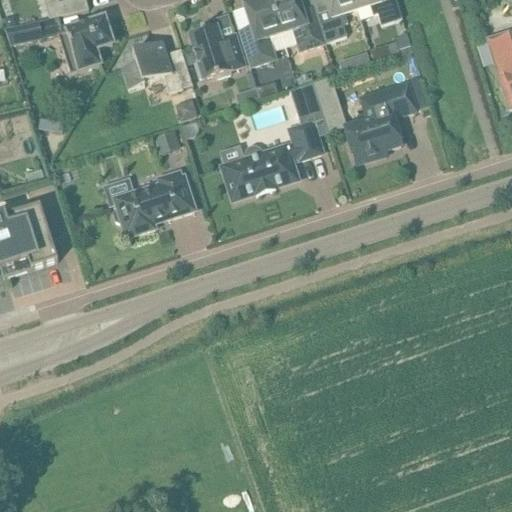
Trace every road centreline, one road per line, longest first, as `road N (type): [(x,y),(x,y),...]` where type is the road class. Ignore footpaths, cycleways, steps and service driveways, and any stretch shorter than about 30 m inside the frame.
road 1 (residential): [(511,164),(58,308),(65,328)]
road 2 (tertiary): [(144,309),(511,189)]
